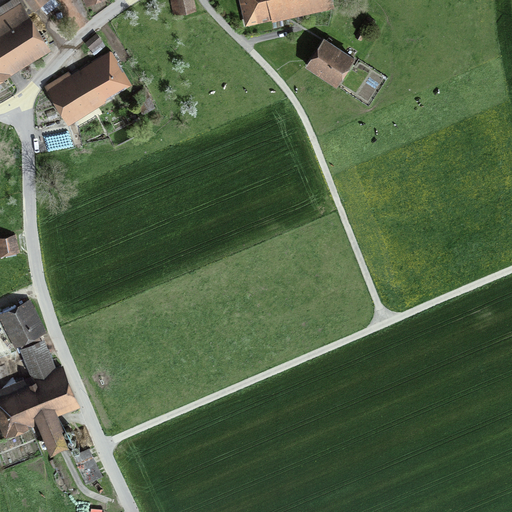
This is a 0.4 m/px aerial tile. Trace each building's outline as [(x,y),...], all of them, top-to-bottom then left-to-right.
[(42,0),(23,0),(31,10),(42,0)] [(187,0),(164,0),(168,15),(190,10),(187,0)] [(235,0),(241,28),(329,10),(327,0),(235,0)] [(0,78),(48,50),(23,9),(0,23),(0,78)] [(368,28),(362,24),(355,37),(360,40),(368,28)] [(324,41),(305,70),(336,90),(355,61),(324,41)] [(39,88),(64,127),(127,88),(102,48),(39,88)] [(0,257),(13,255),(9,236),(0,238),(0,257)] [(0,332),(8,350),(42,335),(26,300),(0,311),(0,332)] [(75,409),(57,368),(49,371),(37,342),(15,351),(27,380),(0,391),(0,440),(34,426),(46,456),(67,447),(54,417),(75,409)]
